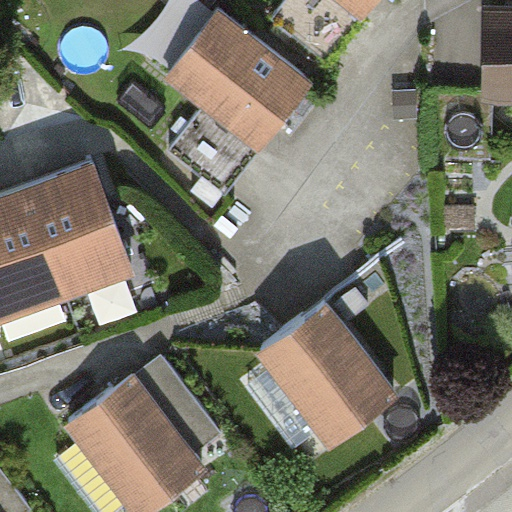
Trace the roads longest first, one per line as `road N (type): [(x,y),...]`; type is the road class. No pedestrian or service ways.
road 1 (residential): [(438,0),(396,39),(242,266)]
road 2 (unclassified): [(511,424),(404,511)]
